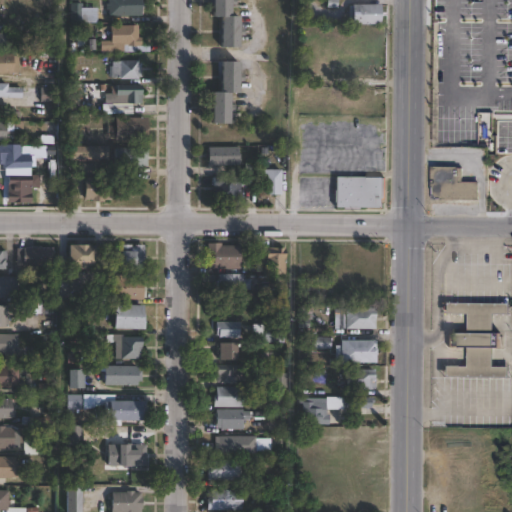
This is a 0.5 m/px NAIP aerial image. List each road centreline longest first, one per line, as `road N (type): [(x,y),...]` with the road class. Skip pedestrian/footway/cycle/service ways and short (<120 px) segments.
road 1 (tertiary): [(412,0),(407,511)]
road 2 (residential): [(176,511),(181,0)]
road 3 (residential): [(511,223),(0,219)]
